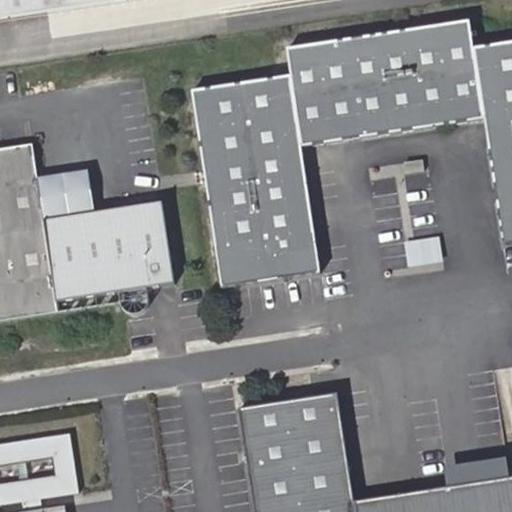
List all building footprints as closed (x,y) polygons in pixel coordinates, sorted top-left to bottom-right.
[(0,0),(0,20),(132,0),(0,0)] [(190,88),(220,286),(319,271),(300,148),(488,119),(506,243),(511,241),(511,39),(477,45),(473,20),(285,49),(289,73),(190,88)] [(0,321),(58,313),(33,145),(0,150),(0,321)] [(427,160),(408,163),(410,174),(428,171),(427,160)] [(176,285),(163,204),(45,222),(57,303),(176,285)] [(335,380),(236,395),(253,511),(511,511),(511,479),(453,488),(354,503),(335,380)] [(81,494),(72,434),(0,445),(0,505),(25,502),(27,511),(26,511),(69,511),(69,506),(45,509),(43,499),(81,494)] [(511,464),(510,454),(449,464),(453,488),(511,479),(511,464)]
